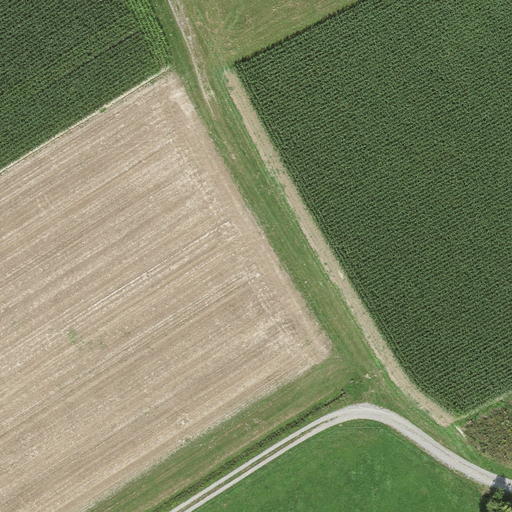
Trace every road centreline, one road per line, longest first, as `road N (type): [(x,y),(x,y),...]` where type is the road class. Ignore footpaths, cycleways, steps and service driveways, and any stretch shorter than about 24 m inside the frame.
road 1 (track): [(175,0),(222,113),(377,411)]
road 2 (track): [(185,511),(352,409),(377,411),(454,465),(511,486)]
